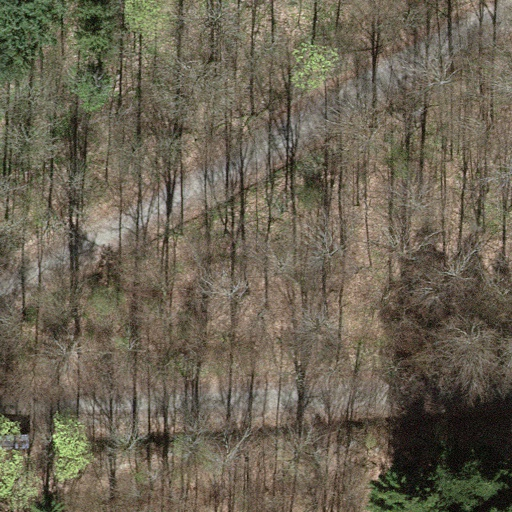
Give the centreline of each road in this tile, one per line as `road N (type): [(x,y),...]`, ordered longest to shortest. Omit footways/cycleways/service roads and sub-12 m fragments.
road 1 (track): [(0,298),(511,16)]
road 2 (track): [(511,386),(0,410)]
